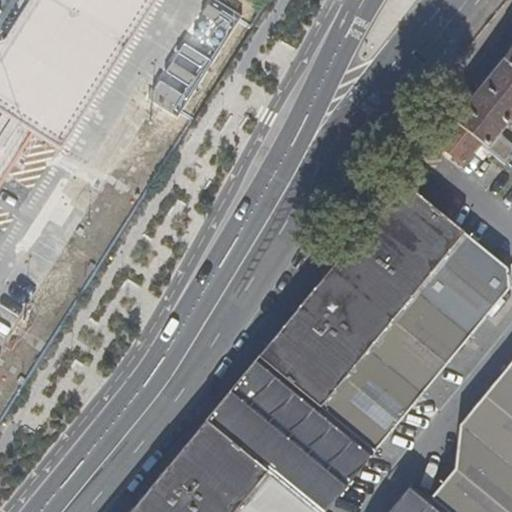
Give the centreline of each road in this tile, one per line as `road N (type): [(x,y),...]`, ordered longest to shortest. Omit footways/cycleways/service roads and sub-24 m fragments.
road 1 (secondary): [(74,487),(257,262),(363,102),(448,0)]
road 2 (secondary): [(355,11),(74,487)]
